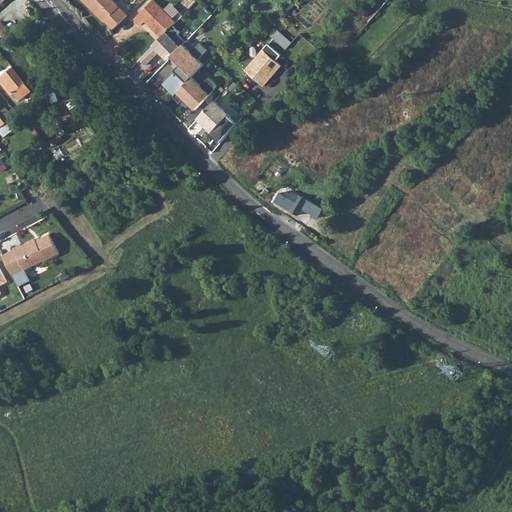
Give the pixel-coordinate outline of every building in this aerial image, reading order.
[(81,0),(104,22),(105,21),(113,29),(126,16),(110,0),(81,0)] [(139,27),(143,23),(159,39),(173,25),(152,2),(133,20),(139,27)] [(0,23),(0,31),(4,37),(11,32),(2,22),(0,23)] [(270,35),(288,47),(293,41),(277,27),(270,35)] [(267,44),(244,70),(263,86),(281,66),(275,61),(280,55),(267,44)] [(174,56),(162,45),(152,54),(164,67),(170,60),(174,56)] [(179,69),(173,75),(174,76),(183,85),(190,78),(200,67),(195,62),(203,53),(196,46),(187,55),(181,49),(174,56),(170,60),(179,69)] [(20,95),(27,88),(12,67),(0,76),(0,82),(3,86),(4,85),(11,94),(16,90),(20,95)] [(171,98),(183,85),(174,76),(171,79),(169,77),(160,87),(171,98)] [(194,111),(216,87),(208,80),(200,88),(190,78),(183,85),(171,98),(178,104),(181,102),(185,106),(187,104),(194,111)] [(219,145),(236,125),(213,102),(196,120),(214,137),(212,139),(219,145)] [(7,107),(0,112),(0,131),(5,137),(13,130),(6,122),(14,116),(7,107)] [(281,192),(275,202),(299,216),(304,209),(319,218),(324,209),(300,195),(296,201),(281,192)] [(25,270),(46,259),(47,260),(62,252),(52,233),(37,241),(36,239),(22,246),(21,244),(14,248),(14,250),(2,256),(19,287),(30,281),(25,270)]
